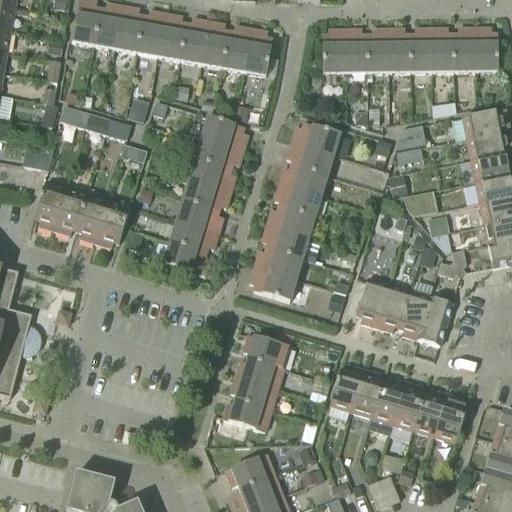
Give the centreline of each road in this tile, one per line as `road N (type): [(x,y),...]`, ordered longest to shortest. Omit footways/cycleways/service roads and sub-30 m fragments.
road 1 (residential): [(54,451),(101,278)]
road 2 (residential): [(175,511),(151,476),(54,451)]
road 3 (residential): [(511,9),(385,9),(385,0)]
